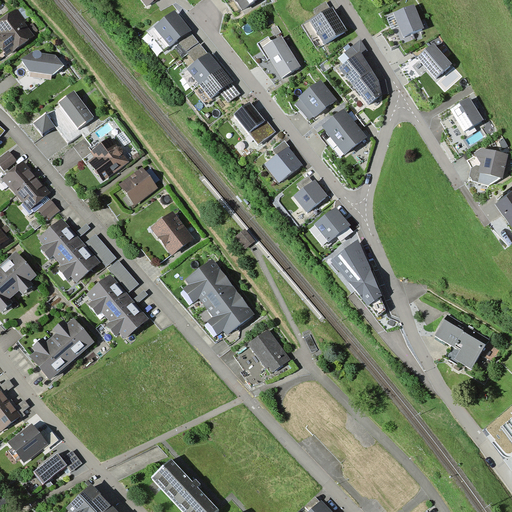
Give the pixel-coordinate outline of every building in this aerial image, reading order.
[(257,0),(235,0),(236,1),(236,0),(242,9),(257,0)] [(317,15),(330,8),(326,1),(313,9),(317,15)] [(414,4),(393,12),(394,15),(399,26),(403,37),(424,28),(414,4)] [(348,30),(333,6),(330,8),(317,15),(309,20),(324,44),(348,30)] [(16,9),(0,20),(0,46),(7,56),(21,46),(35,36),(34,34),(28,26),(16,9)] [(191,30),(175,9),(154,26),(170,47),(178,40),(190,31),(191,30)] [(392,29),(399,26),(394,15),(387,18),(392,29)] [(33,23),(28,26),(34,34),(38,30),(33,23)] [(281,32),(277,26),(272,29),(276,35),(281,32)] [(199,42),(190,31),(178,40),(187,52),(199,42)] [(301,66),(282,35),(271,41),(263,47),(270,58),(282,78),(301,66)] [(267,59),(270,58),(263,47),(271,41),(268,36),(257,43),(267,59)] [(360,51),(362,54),(368,50),(361,39),(351,47),(346,51),(344,52),(345,53),(350,59),(360,51)] [(207,53),(199,42),(187,52),(195,62),(207,53)] [(452,64),(434,43),(417,57),(436,78),(452,64)] [(32,51),(21,59),(23,62),(26,66),(30,71),(52,75),(53,75),(64,65),(55,54),(41,53),(41,52),(40,51),(40,50),(39,50),(37,49),(36,50),(35,50),(34,50),(33,51),(32,51)] [(362,54),(360,51),(350,59),(343,64),(339,68),(352,85),(360,78),(361,78),(373,70),(362,54)] [(199,85),(221,68),(209,52),(207,53),(195,62),(187,69),(199,85)] [(343,64),(350,59),(345,53),(338,58),(343,64)] [(232,82),(221,68),(199,85),(210,99),(219,91),(231,82),(232,82)] [(379,80),(373,70),(361,78),(360,78),(352,85),(368,105),(382,94),(379,80)] [(51,80),(52,75),(30,71),(30,77),(51,80)] [(337,99),(321,80),(299,97),(300,99),(295,103),(309,120),(314,116),(315,117),(337,99)] [(240,94),(231,82),(219,91),(228,103),(240,94)] [(74,90),(59,102),(78,128),(94,117),(74,90)] [(470,97),(450,109),(464,132),(484,120),(470,97)] [(259,113),(250,101),(234,114),(259,145),(276,131),(261,112),(259,113)] [(348,114),(344,108),(322,126),(345,154),(367,137),(354,121),(348,114)] [(352,111),(348,114),(354,121),(358,119),(352,111)] [(55,126),(46,113),(34,123),(43,133),(55,126)] [(123,131),(117,135),(125,146),(131,142),(123,131)] [(101,144),(91,152),(94,157),(88,161),(104,181),(129,162),(110,137),(101,144)] [(508,146),(504,139),(499,142),(503,149),(508,146)] [(288,146),(289,147),(290,147),(285,140),(273,149),(277,155),(288,146)] [(277,155),(264,164),(279,183),(303,165),(289,147),(288,146),(277,155)] [(509,154),(481,148),(474,153),(475,155),(467,160),(471,168),(468,180),(489,185),(501,178),(503,178),(509,154)] [(9,151),(0,157),(0,165),(4,171),(17,161),(9,151)] [(2,178),(15,194),(36,176),(23,160),(2,178)] [(136,171),(119,184),(135,205),(158,188),(142,167),(136,171)] [(51,192),(36,176),(15,194),(23,203),(29,210),(32,208),(40,201),(47,196),(51,192)] [(301,190),(312,181),(308,176),(297,184),(301,190)] [(301,190),(294,196),(307,212),(328,196),(315,179),(312,181),(301,190)] [(511,191),(495,204),(511,226),(511,191)] [(50,199),(47,196),(40,201),(44,205),(50,199)] [(60,210),(51,199),(50,199),(44,205),(38,209),(44,217),(47,215),(50,219),(60,210)] [(40,201),(32,208),(34,211),(35,212),(38,209),(44,205),(40,201)] [(29,214),(34,211),(32,208),(29,210),(23,203),(21,204),(29,214)] [(336,207),(314,224),(329,242),(337,236),(349,226),(351,225),(336,207)] [(173,211),(151,228),(172,256),(183,247),(194,239),(173,211)] [(42,224),(36,217),(30,223),(35,230),(42,224)] [(100,262),(63,218),(39,238),(44,244),(40,248),(50,259),(54,256),(62,265),(58,268),(67,280),(71,277),(76,283),(100,262)] [(76,232),(80,236),(90,228),(87,223),(76,232)] [(6,224),(0,229),(5,234),(10,229),(6,224)] [(353,232),(349,226),(337,236),(341,241),(353,232)] [(0,228),(0,245),(9,238),(5,234),(0,229),(0,228)] [(244,232),(237,238),(244,247),(251,241),(244,232)] [(86,242),(106,267),(116,258),(95,234),(86,242)] [(368,306),(369,305),(378,316),(386,310),(381,297),(382,295),(358,239),(331,260),(332,263),(338,270),(368,306)] [(37,275),(16,251),(0,264),(0,309),(2,312),(13,302),(10,298),(19,291),(22,294),(33,284),(30,281),(37,275)] [(213,258),(185,279),(189,284),(183,288),(194,303),(199,299),(213,317),(208,321),(218,335),(223,331),(227,335),(241,324),(255,314),(213,258)] [(108,268),(129,292),(139,284),(118,260),(108,268)] [(110,273),(87,294),(92,300),(88,304),(98,315),(102,312),(110,321),(106,325),(116,336),(120,332),(125,339),(149,319),(110,273)] [(144,290),(134,299),(138,303),(148,295),(144,290)] [(489,340),(448,314),(435,335),(460,350),(454,359),(471,369),(489,340)] [(94,342),(74,318),(67,323),(64,320),(53,330),(56,333),(47,341),(43,337),(32,347),(35,351),(29,356),(50,380),(94,342)] [(268,329),(248,344),(267,369),(267,368),(269,367),(273,372),(291,359),(268,329)] [(310,334),(304,337),(312,353),(318,350),(310,334)] [(0,388),(4,393),(14,386),(8,379),(2,384),(0,382),(0,388)] [(0,407),(9,400),(4,393),(0,388),(0,407)] [(24,399),(15,407),(21,415),(20,416),(21,418),(26,415),(23,412),(30,406),(24,399)] [(15,407),(9,400),(0,407),(0,429),(1,431),(20,416),(21,415),(15,407)] [(511,419),(501,427),(511,441),(511,419)] [(32,423),(8,442),(12,448),(20,458),(24,463),(43,448),(49,444),(44,438),(32,423)] [(52,432),(44,438),(49,444),(43,448),(45,450),(59,440),(52,432)] [(17,460),(20,458),(12,448),(9,450),(17,460)] [(72,450),(62,458),(67,465),(66,465),(71,472),(82,463),(72,450)] [(58,453),(33,471),(43,484),(66,465),(67,465),(62,458),(58,453)] [(172,458),(152,476),(183,511),(216,511),(219,510),(198,486),(200,484),(196,479),(193,481),(172,458)] [(118,511),(91,483),(65,508),(69,511),(118,511)] [(309,511),(320,501),(315,496),(305,506),(309,511)] [(333,511),(322,500),(320,501),(309,511),(308,511),(333,511)]
